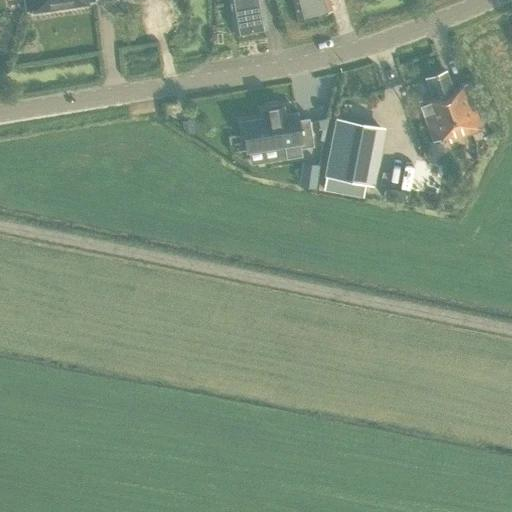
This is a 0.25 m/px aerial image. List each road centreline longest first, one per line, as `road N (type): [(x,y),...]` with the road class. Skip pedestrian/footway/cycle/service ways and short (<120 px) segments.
road 1 (track): [(0,225),(511,330)]
road 2 (tertiary): [(0,111),(287,65),(482,0)]
